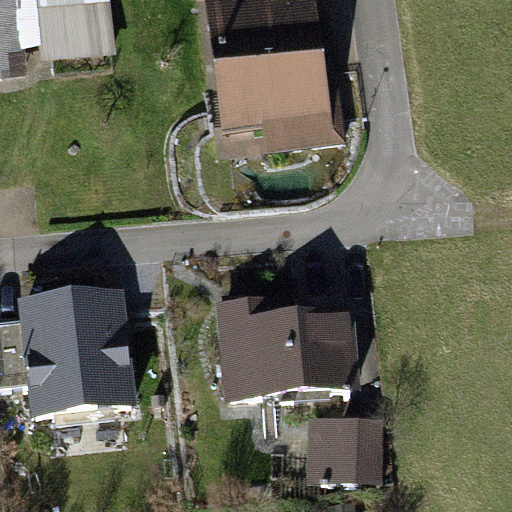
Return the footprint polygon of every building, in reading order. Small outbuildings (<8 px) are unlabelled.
[(311,0),(210,0),(230,132),(328,119),(311,0)] [(8,6),(0,6),(0,78),(15,77),(8,6)] [(109,13),(50,19),(53,59),(113,53),(109,13)] [(28,327),(0,330),(0,375),(2,393),(36,389),(39,421),(133,411),(121,300),(26,310),(28,327)] [(276,306),(225,310),(229,350),(254,348),(258,402),(355,394),(348,320),(278,326),(276,306)] [(378,427),(343,426),(340,483),(375,484),(378,427)] [(323,489),(336,488),(336,480),(323,481),(323,489)]
